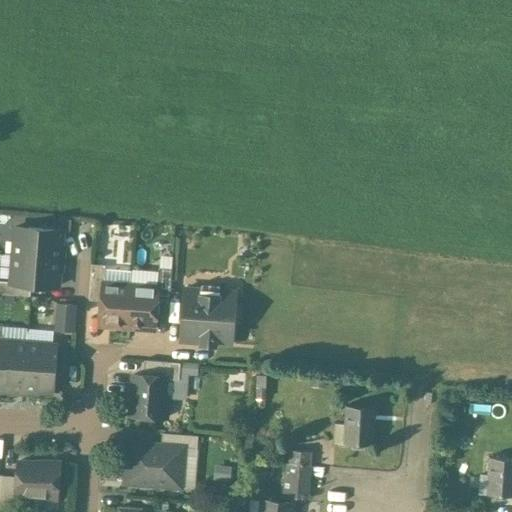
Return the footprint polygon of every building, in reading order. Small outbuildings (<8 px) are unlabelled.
[(62,230),(15,227),(13,255),(58,258),(59,248),(61,248),(62,230)] [(58,258),(13,255),(11,281),(11,282),(31,284),(58,286),(59,268),(57,268),(58,258)] [(105,265),(92,264),(89,300),(101,301),(103,283),(104,283),(105,265)] [(11,281),(0,280),(0,293),(30,296),(31,284),(11,282),(11,281)] [(104,283),(103,283),(101,301),(99,324),(127,326),(130,285),(104,283)] [(158,287),(130,285),(127,326),(155,329),(158,287)] [(218,295),(201,294),(202,290),(184,288),(182,314),(198,315),(196,341),(201,341),(201,344),(215,345),(215,342),(232,344),(236,293),(218,291),(218,295)] [(76,305),(57,304),(56,316),(62,317),(61,329),(74,330),(76,305)] [(198,315),(182,314),(180,340),(196,341),(198,315)] [(1,340),(0,340),(0,387),(14,389),(14,387),(24,388),(28,342),(1,340)] [(56,345),(28,342),(24,388),(34,388),(34,390),(52,392),(56,345)] [(180,363),(144,360),(143,375),(166,377),(166,378),(179,379),(180,363)] [(143,375),(133,374),(130,414),(167,417),(169,398),(164,393),(166,378),(166,377),(143,375)] [(375,406),(345,404),(342,442),(372,444),(375,406)] [(198,435),(162,433),(161,445),(184,446),(184,448),(197,449),(198,435)] [(161,445),(128,442),(125,482),(165,485),(166,477),(181,478),(184,448),(184,446),(161,445)] [(511,457),(492,455),(488,493),(511,495),(511,457)] [(59,462),(19,459),(17,474),(16,491),(17,491),(32,492),(36,497),(56,499),(59,462)] [(17,474),(2,473),(0,492),(0,508),(16,510),(17,491),(16,491),(17,474)] [(309,477),(285,474),(283,494),(308,496),(309,477)] [(291,511),(292,501),(263,498),(261,511),(291,511)]
